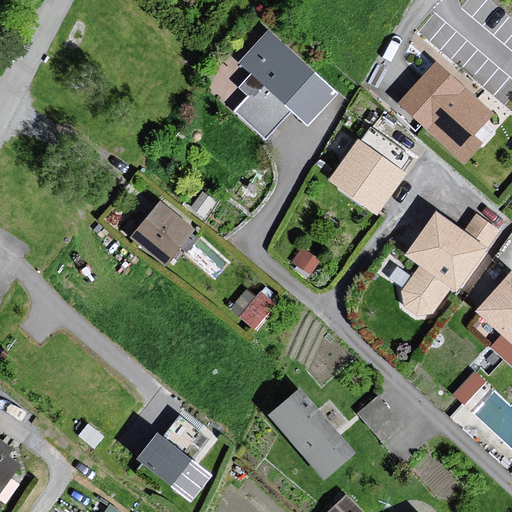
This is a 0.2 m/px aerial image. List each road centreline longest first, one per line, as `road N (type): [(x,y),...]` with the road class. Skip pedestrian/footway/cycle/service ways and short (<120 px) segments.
road 1 (unknown): [(3,111),(130,189)]
road 2 (residential): [(0,117),(62,0)]
